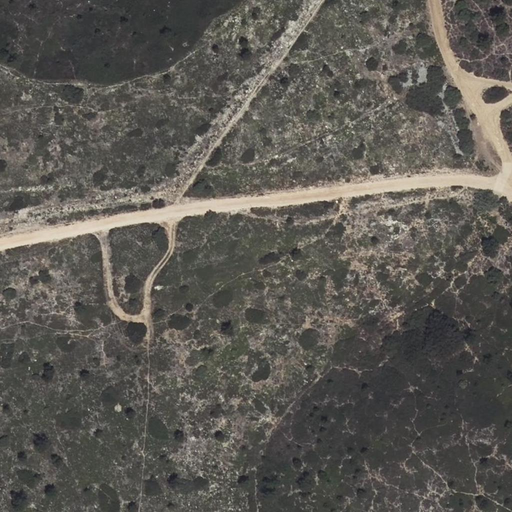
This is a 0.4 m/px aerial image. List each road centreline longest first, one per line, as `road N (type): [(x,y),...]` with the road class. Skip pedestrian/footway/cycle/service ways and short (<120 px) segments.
road 1 (track): [(511,188),(460,178),(372,184),(0,242)]
road 2 (track): [(100,223),(115,312),(140,320),(148,284),(172,247),(174,212)]
road 3 (track): [(491,123),(458,75),(435,0)]
